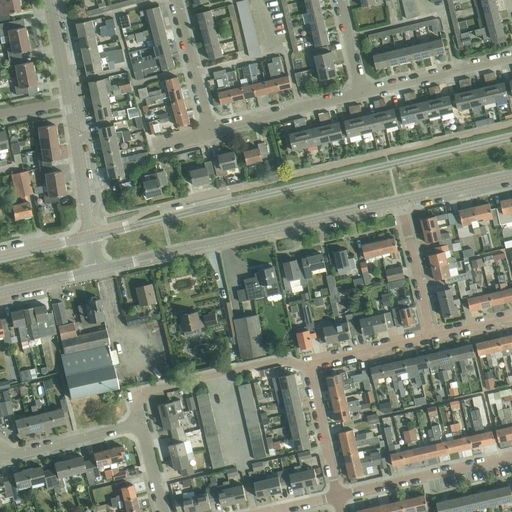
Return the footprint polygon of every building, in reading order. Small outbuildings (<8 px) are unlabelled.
[(20,0),(10,0),(0,2),(0,12),(0,15),(0,14),(0,21),(10,20),(8,14),(20,11),(19,7),(21,4),(20,0)] [(247,0),(236,3),(238,8),(249,6),(247,0)] [(309,0),(305,1),(307,13),(321,9),(319,0),(309,0)] [(452,0),(448,1),(450,13),(455,12),(454,4),(458,3),(457,0),(452,0)] [(482,5),(485,16),(499,13),(496,1),(482,5)] [(121,3),(109,6),(110,11),(122,8),(121,3)] [(403,8),(405,14),(417,11),(415,5),(403,8)] [(109,6),(98,9),(99,14),(110,11),(109,6)] [(238,8),(239,14),(251,12),(249,6),(238,8)] [(145,16),(147,23),(162,19),(159,7),(140,12),(141,17),(145,16)] [(307,13),(310,24),(324,21),(321,9),(307,13)] [(197,14),(200,25),(213,22),(210,10),(197,14)] [(417,11),(405,14),(406,19),(418,17),(417,11)] [(239,14),(240,20),(252,17),(251,12),(239,14)] [(485,16),(488,28),(502,24),(499,13),(485,16)] [(131,27),(128,15),(119,17),(123,30),(131,27)] [(286,18),(288,29),(294,28),(293,27),(300,26),(299,22),(293,24),(291,16),(286,18)] [(240,20),(242,26),(253,23),(252,17),(240,20)] [(100,27),(101,32),(115,29),(116,29),(114,18),(105,20),(107,26),(100,27)] [(431,25),(433,33),(440,31),(437,18),(425,21),(427,26),(431,25)] [(135,35),(136,39),(144,36),(150,35),(165,31),(162,19),(147,23),(149,30),(143,32),(143,33),(135,35)] [(14,21),(0,23),(0,36),(0,38),(1,44),(10,42),(28,38),(26,31),(25,31),(25,27),(15,29),(14,21)] [(76,24),(79,37),(95,34),(92,21),(76,24)] [(310,24),(313,36),(327,32),(324,21),(310,24)] [(200,25),(203,37),(217,33),(213,22),(200,25)] [(242,26),(243,32),(255,29),(253,23),(242,26)] [(484,41),(491,39),(493,45),(503,43),(501,37),(505,36),(502,24),(488,28),(475,31),(477,37),(482,35),(484,41)] [(243,32),(244,38),(256,35),(255,29),(243,32)] [(165,31),(150,35),(151,39),(154,38),(156,46),(168,43),(165,31)] [(327,32),(313,36),(315,47),(330,44),(327,32)] [(469,32),(461,34),(456,36),(459,50),(464,49),(464,46),(471,44),(469,32)] [(203,37),(206,49),(220,45),(217,33),(203,37)] [(79,37),(82,50),(97,46),(95,34),(79,37)] [(244,38),(246,44),(258,41),(256,35),(244,38)] [(7,49),(9,60),(21,58),(20,52),(29,50),(28,46),(29,46),(28,38),(10,42),(11,48),(7,49)] [(442,39),(430,42),(433,56),(445,53),(442,39)] [(246,44),(247,49),(259,47),(258,41),(246,44)] [(430,42),(419,45),(422,59),(433,56),(430,42)] [(141,56),(130,59),(132,66),(171,55),(170,48),(168,43),(156,46),(153,47),(154,48),(155,54),(149,55),(149,56),(141,58),(141,56)] [(87,48),(82,50),(84,62),(100,59),(106,58),(113,56),(112,52),(106,53),(105,51),(103,52),(102,45),(97,46),(87,48)] [(220,45),(206,49),(209,60),(223,56),(220,45)] [(419,45),(407,47),(411,61),(422,59),(419,45)] [(314,56),(317,69),(334,65),(331,52),(329,52),(327,46),(308,50),(310,57),(314,56)] [(259,47),(247,49),(249,58),(261,55),(259,47)] [(407,47),(396,50),(399,64),(411,61),(407,47)] [(122,49),(117,51),(118,57),(120,63),(125,62),(122,49)] [(396,50),(384,53),(388,67),(399,64),(396,50)] [(114,64),(120,63),(118,57),(117,51),(112,52),(113,56),(84,62),(87,75),(103,72),(101,64),(114,61),(114,64)] [(388,67),(384,53),(372,56),(376,70),(388,67)] [(158,63),(161,63),(163,70),(174,67),(171,55),(132,66),(134,72),(136,81),(144,79),(142,70),(159,65),(158,63)] [(279,57),(271,58),(272,63),(279,91),(291,88),(288,76),(281,78),(280,72),(283,72),(279,57)] [(16,71),(17,77),(35,73),(33,66),(32,66),(32,62),(22,64),(21,58),(9,60),(11,71),(16,71)] [(249,65),(256,96),(267,94),(265,82),(259,83),(257,75),(258,75),(256,63),(249,65),(250,65),(249,65)] [(265,82),(267,94),(279,91),(272,63),(268,64),(271,80),(265,82)] [(256,96),(249,65),(242,67),(245,78),(247,78),(248,83),(248,86),(242,87),(244,99),(256,96)] [(334,65),(317,69),(320,81),(337,77),(334,65)] [(215,79),(222,77),(224,87),(217,89),(218,93),(221,105),(233,102),(225,69),(213,72),(215,79)] [(242,87),(241,84),(234,86),(233,81),(237,80),(235,70),(226,72),(225,70),(225,69),(233,102),(244,99),(242,87)] [(35,73),(17,77),(18,83),(14,84),(16,95),(28,93),(27,87),(36,85),(35,81),(36,81),(35,73)] [(295,74),(298,86),(304,85),(301,73),(295,74)] [(495,73),(489,74),(496,102),(508,99),(505,84),(504,83),(497,85),(496,82),(497,82),(495,73)] [(487,87),(479,89),(483,106),(496,102),(489,74),(483,75),(486,85),(487,85),(487,87)] [(164,93),(166,93),(181,89),(177,77),(165,80),(167,88),(162,89),(164,93)] [(92,96),(107,92),(113,91),(131,87),(130,82),(119,84),(119,85),(111,86),(109,78),(89,82),(92,96)] [(470,79),(464,80),(471,108),(483,106),(479,89),(472,91),(471,88),(472,88),(470,79)] [(471,108),(464,80),(459,81),(462,91),(463,93),(455,95),(459,112),(471,108)] [(439,86),(434,87),(441,115),(453,113),(449,97),(442,98),(441,96),(442,96),(439,86)] [(132,87),(131,87),(113,91),(114,95),(133,92),(132,87)] [(146,87),(138,89),(141,99),(146,98),(162,94),(161,89),(148,93),(146,87)] [(432,101),(425,102),(429,118),(441,115),(434,87),(428,89),(431,98),(432,101)] [(155,102),(155,101),(170,97),(172,104),(184,100),(181,89),(166,93),(164,93),(162,94),(146,98),(147,104),(155,102)] [(92,96),(94,108),(110,105),(107,92),(92,96)] [(415,92),(409,93),(416,121),(429,118),(425,102),(417,104),(416,102),(417,101),(415,92)] [(400,108),(394,110),(398,125),(404,124),(416,121),(409,93),(404,95),(405,99),(406,104),(407,104),(408,106),(400,108)] [(384,99),(379,101),(386,129),(398,126),(398,125),(394,110),(387,112),(386,109),(387,109),(384,99)] [(184,100),(172,104),(173,110),(171,111),(173,116),(187,113),(184,100)] [(377,114),(370,116),(373,132),(386,129),(379,101),(373,102),(375,112),(376,111),(377,114)] [(110,105),(94,108),(97,121),(125,115),(124,110),(111,113),(110,105)] [(360,105),(354,107),(361,135),(373,132),(370,116),(362,117),(362,115),(360,105)] [(361,135),(354,107),(349,108),(351,117),(352,117),(352,120),(345,122),(345,123),(348,137),(349,138),(361,135)] [(187,113),(173,116),(174,120),(176,120),(178,127),(190,124),(187,113)] [(329,113),(324,114),(330,142),(343,139),(343,138),(339,124),(339,123),(332,125),(331,122),(329,113)] [(322,127),(314,129),(318,145),(330,142),(324,114),(318,115),(320,125),(321,125),(322,127)] [(141,122),(140,116),(129,118),(128,118),(129,125),(141,122)] [(304,119),(299,120),(305,148),(318,145),(314,129),(306,131),(306,128),(307,128),(304,119)] [(38,133),(39,139),(57,136),(56,129),(55,129),(55,125),(45,126),(44,120),(32,122),(34,133),(38,133)] [(305,148),(299,120),(293,121),(295,131),(296,130),(297,133),(284,136),(288,151),(293,150),(293,151),(305,148)] [(153,121),(146,123),(149,134),(155,133),(156,133),(156,132),(161,131),(158,123),(154,125),(153,121)] [(348,137),(345,123),(339,124),(343,138),(348,137)] [(98,129),(101,142),(116,138),(123,137),(131,135),(129,130),(115,133),(114,126),(98,129)] [(0,149),(8,148),(5,131),(3,131),(0,131),(0,149)] [(37,151),(41,150),(58,147),(58,144),(59,144),(57,136),(39,139),(40,145),(36,146),(37,151)] [(101,142),(104,154),(119,151),(116,138),(101,142)] [(11,144),(13,155),(20,154),(18,142),(11,144)] [(262,160),(268,158),(265,143),(258,144),(259,148),(245,152),(247,164),(262,161),(262,160)] [(59,148),(58,147),(41,150),(42,157),(38,157),(39,169),(52,167),(51,161),(60,159),(59,155),(60,155),(59,148)] [(104,154),(107,167),(122,164),(128,162),(148,158),(147,153),(121,158),(119,151),(104,154)] [(226,170),(237,167),(234,153),(219,156),(220,160),(213,162),(217,177),(227,175),(226,170)] [(148,158),(128,162),(129,167),(149,162),(148,158)] [(208,178),(214,177),(210,161),(203,163),(205,168),(190,171),(194,187),(209,183),(208,178)] [(122,164),(107,167),(110,180),(125,176),(122,164)] [(45,179),(46,185),(65,183),(63,175),(62,175),(62,171),(52,173),(52,167),(39,169),(41,180),(45,179)] [(11,175),(16,195),(20,194),(22,203),(11,206),(15,219),(32,215),(27,195),(32,194),(27,171),(11,175)] [(150,175),(151,181),(144,183),(148,197),(162,194),(160,187),(167,186),(164,172),(150,175)] [(65,183),(46,185),(47,192),(43,193),(45,204),(59,202),(58,196),(65,194),(65,190),(66,190),(65,183)] [(501,207),(497,208),(500,225),(511,221),(511,198),(500,201),(501,207)] [(489,204),(474,207),(477,220),(483,218),(483,220),(493,218),(494,226),(500,225),(497,208),(491,210),(489,204)] [(477,220),(474,207),(459,211),(460,215),(462,225),(472,223),(475,235),(480,234),(477,220)] [(450,226),(456,224),(454,216),(453,212),(447,214),(450,226)] [(424,231),(438,228),(437,221),(445,219),(444,214),(421,220),(424,231)] [(463,228),(462,225),(460,215),(454,216),(456,224),(457,229),(463,228)] [(479,227),(477,220),(480,234),(487,233),(485,226),(479,227)] [(438,228),(424,231),(427,243),(439,240),(440,246),(452,244),(450,238),(448,233),(440,235),(438,228)] [(379,241),(382,254),(390,252),(392,259),(399,258),(394,238),(379,241)] [(365,258),(382,254),(379,241),(362,245),(365,258)] [(436,253),(429,255),(430,260),(429,260),(431,268),(454,262),(453,257),(446,259),(444,251),(453,249),(452,244),(440,246),(434,248),(436,253)] [(334,253),(339,273),(356,269),(353,256),(348,257),(346,250),(341,251),(340,250),(335,251),(335,252),(334,253)] [(302,262),(303,264),(306,279),(312,278),(310,270),(324,267),(322,255),(308,257),(308,261),(302,262)] [(484,257),(485,264),(495,262),(493,255),(484,257)] [(471,261),(473,268),(484,266),(482,258),(471,261)] [(285,269),(281,270),(285,292),(291,291),(291,287),(307,284),(306,279),(303,264),(297,265),(296,261),(284,263),(285,269)] [(360,263),(365,285),(371,284),(366,262),(360,263)] [(454,262),(431,268),(433,275),(434,275),(435,280),(450,277),(449,269),(455,268),(457,267),(458,267),(457,262),(454,262)] [(269,295),(269,293),(279,291),(273,267),(260,270),(260,271),(255,273),(256,276),(244,279),(246,288),(237,291),(240,302),(269,295)] [(386,271),(388,281),(403,278),(401,267),(386,271)] [(458,275),(452,276),(453,282),(469,279),(467,273),(458,275)] [(326,276),(330,295),(337,294),(333,275),(326,276)] [(500,284),(504,303),(511,300),(511,288),(508,290),(504,275),(498,276),(500,284)] [(481,308),(477,289),(476,283),(473,284),(473,281),(470,281),(472,290),(466,292),(463,281),(457,282),(461,298),(467,297),(470,311),(481,308)] [(497,292),(490,294),(493,305),(504,303),(500,284),(495,285),(497,292)] [(137,288),(141,306),(156,302),(152,285),(137,288)] [(482,288),(477,289),(481,308),(493,305),(490,294),(483,295),(482,288)] [(457,306),(461,305),(459,299),(453,301),(451,289),(438,292),(439,298),(441,298),(443,304),(440,304),(443,317),(458,313),(457,306)] [(391,305),(388,293),(382,295),(384,306),(391,305)] [(92,297),(90,300),(89,301),(89,304),(79,307),(83,325),(104,320),(99,299),(98,299),(95,296),(92,297)] [(399,308),(392,309),(394,318),(396,328),(414,324),(410,308),(409,308),(408,304),(409,303),(408,298),(397,301),(399,308)] [(316,337),(316,335),(308,301),(302,302),(305,319),(307,327),(296,329),(301,350),(313,347),(311,338),(316,337)] [(53,304),(57,324),(58,324),(60,324),(67,322),(62,302),(53,304)] [(223,305),(230,339),(237,338),(230,304),(223,305)] [(45,305),(33,308),(39,336),(56,332),(52,314),(47,315),(45,305)] [(33,308),(22,310),(25,324),(30,323),(33,339),(39,338),(39,336),(33,308)] [(25,324),(22,310),(10,312),(13,327),(18,326),(21,342),(29,340),(25,324)] [(364,311),(352,314),(357,335),(363,334),(363,335),(375,333),(372,317),(365,318),(364,311)] [(200,334),(201,331),(201,328),(205,327),(204,324),(206,324),(207,327),(218,324),(215,312),(204,315),(206,320),(203,321),(202,319),(199,319),(197,312),(180,315),(182,324),(179,324),(181,332),(185,331),(186,335),(188,337),(200,334)] [(390,313),(372,317),(375,333),(388,330),(387,328),(393,327),(390,313)] [(347,322),(335,325),(339,341),(351,338),(351,336),(357,335),(352,314),(346,315),(347,322)] [(234,319),(242,359),(265,354),(258,315),(234,319)] [(0,337),(3,336),(5,345),(12,343),(6,318),(0,319),(0,337)] [(117,355),(111,357),(108,344),(109,344),(106,330),(76,336),(73,323),(60,326),(60,324),(58,324),(64,353),(61,354),(70,398),(118,387),(113,364),(119,363),(117,355)] [(339,341),(335,325),(317,329),(321,343),(326,342),(326,344),(339,341)] [(499,339),(503,357),(510,356),(511,362),(511,367),(511,345),(510,336),(499,339)] [(496,359),(503,357),(499,339),(488,341),(493,367),(498,366),(496,359)] [(41,341),(44,356),(52,354),(48,340),(41,341)] [(489,368),(493,367),(488,341),(476,344),(478,356),(486,354),(489,368)] [(472,345),(461,347),(465,366),(469,365),(468,358),(474,357),(472,345)] [(469,382),(465,366),(461,347),(449,350),(452,362),(459,360),(460,367),(461,367),(462,372),(461,373),(463,383),(469,382)] [(449,350),(438,353),(445,381),(448,380),(446,370),(453,369),(452,362),(449,350)] [(438,353),(427,355),(429,367),(436,365),(440,382),(445,381),(438,353)] [(427,355),(416,358),(422,384),(426,383),(422,369),(429,367),(427,355)] [(416,358),(404,360),(407,372),(414,371),(416,377),(417,385),(422,384),(416,358)] [(393,363),(399,389),(401,397),(405,396),(400,374),(407,372),(404,360),(393,363)] [(159,375),(165,372),(160,363),(154,367),(159,375)] [(395,390),(399,389),(393,363),(382,365),(385,377),(392,376),(395,390)] [(378,379),(385,377),(382,365),(371,368),(375,387),(379,386),(378,379)] [(20,372),(22,381),(32,379),(30,369),(20,372)] [(369,379),(367,370),(362,371),(363,373),(353,376),(353,377),(348,379),(346,373),(340,374),(326,377),(329,389),(355,383),(363,381),(364,381),(369,379)] [(52,374),(37,381),(40,387),(55,381),(52,374)] [(280,377),(282,389),(297,386),(294,374),(280,377)] [(484,380),(487,390),(495,388),(493,378),(484,380)] [(0,389),(11,387),(9,380),(0,382),(0,389)] [(254,383),(257,395),(263,394),(260,382),(254,383)] [(355,383),(329,389),(332,400),(345,397),(344,391),(356,388),(355,383)] [(238,386),(239,392),(251,390),(250,384),(238,386)] [(451,393),(460,393),(459,384),(450,385),(451,393)] [(282,389),(285,402),(300,398),(297,386),(282,389)] [(269,396),(280,394),(278,387),(267,390),(269,396)] [(511,396),(511,389),(499,392),(500,397),(504,397),(505,401),(511,399),(511,396)] [(239,392),(241,398),(253,396),(251,390),(239,392)] [(367,403),(367,404),(369,403),(374,402),(372,391),(365,392),(365,393),(367,403)] [(494,393),(488,394),(490,405),(495,403),(496,403),(495,399),(501,398),(500,397),(499,392),(494,393)] [(197,396),(198,402),(210,400),(208,393),(197,396)] [(241,398),(242,404),(254,402),(253,396),(241,398)] [(186,399),(189,411),(195,410),(192,397),(186,399)] [(332,400),(334,411),(360,405),(359,400),(347,402),(345,397),(332,400)] [(285,402),(288,414),(303,410),(300,398),(285,402)] [(425,398),(414,400),(416,406),(426,404),(425,398)] [(451,400),(453,408),(462,406),(460,398),(451,400)] [(61,409),(50,412),(53,427),(65,424),(63,413),(68,412),(65,399),(59,401),(61,409)] [(10,400),(5,402),(8,415),(13,414),(10,400)] [(162,418),(177,414),(183,413),(180,400),(174,402),(159,405),(162,418)] [(198,402),(200,409),(211,406),(210,400),(198,402)] [(242,404),(244,410),(255,408),(254,402),(242,404)] [(379,405),(381,411),(385,414),(393,412),(391,402),(379,405)] [(360,405),(334,411),(337,422),(342,421),(343,426),(354,424),(353,419),(351,419),(349,412),(370,408),(369,403),(367,404),(367,403),(360,405)] [(33,416),(27,418),(30,432),(42,429),(38,415),(36,406),(31,407),(33,416)] [(200,409),(201,415),(212,412),(211,406),(200,409)] [(427,409),(429,415),(437,414),(436,407),(427,409)] [(244,410),(245,416),(257,414),(255,408),(244,410)] [(504,409),(503,409),(497,410),(498,416),(502,422),(503,429),(496,430),(498,442),(510,439),(506,421),(507,421),(504,409)] [(288,414),(291,426),(305,423),(303,410),(288,414)] [(469,436),(472,448),(483,446),(477,420),(475,410),(471,411),(476,435),(469,436)] [(50,412),(38,415),(42,429),(53,427),(50,412)] [(201,415),(202,421),(214,418),(212,412),(201,415)] [(171,429),(173,437),(184,434),(182,426),(180,426),(178,420),(184,418),(183,413),(177,414),(162,418),(165,430),(171,429)] [(245,416),(246,422),(258,420),(257,414),(245,416)] [(368,417),(370,424),(379,422),(377,415),(368,417)] [(30,432),(27,418),(15,421),(18,435),(30,432)] [(202,421),(204,426),(215,424),(214,418),(202,421)] [(477,420),(483,446),(495,443),(492,431),(484,433),(481,419),(477,420)] [(246,422),(248,428),(259,426),(258,420),(246,422)] [(291,426),(293,438),(308,435),(305,423),(291,426)] [(455,424),(461,451),(472,448),(469,436),(462,438),(459,423),(455,424)] [(204,426),(205,432),(216,429),(215,424),(204,426)] [(344,432),(339,433),(342,444),(374,437),(373,431),(354,435),(353,430),(355,429),(354,424),(343,426),(344,432)] [(447,442),(449,453),(461,451),(455,424),(450,425),(454,440),(447,442)] [(432,427),(432,429),(438,456),(449,453),(447,442),(441,443),(440,438),(442,436),(439,425),(432,427)] [(248,428),(249,434),(261,432),(259,426),(248,428)] [(405,463),(402,452),(396,453),(394,444),(393,444),(391,437),(393,436),(391,426),(384,428),(389,447),(393,466),(405,463)] [(205,432),(206,438),(218,435),(216,429),(205,432)] [(415,429),(409,430),(416,461),(427,458),(424,447),(417,448),(416,441),(418,441),(415,429)] [(430,439),(423,440),(425,447),(424,447),(427,458),(438,456),(432,429),(428,430),(430,438),(430,439)] [(409,450),(402,452),(405,463),(416,461),(409,430),(403,432),(406,443),(407,443),(409,450)] [(249,434),(251,441),(262,438),(261,432),(249,434)] [(169,446),(172,458),(187,454),(184,442),(186,442),(184,434),(173,437),(175,444),(169,446)] [(206,438),(208,444),(219,441),(218,435),(206,438)] [(308,435),(293,438),(296,451),(311,447),(308,435)] [(374,437),(342,444),(344,455),(358,452),(357,446),(368,443),(370,445),(379,443),(380,447),(385,446),(383,440),(379,441),(378,436),(374,437)] [(251,441),(252,447),(264,444),(262,438),(251,441)] [(208,444),(209,450),(221,448),(219,441),(208,444)] [(252,447),(254,453),(265,451),(264,444),(252,447)] [(123,446),(106,450),(109,463),(123,460),(121,455),(125,455),(123,446)] [(209,450),(211,457),(222,454),(221,448),(209,450)] [(95,460),(90,461),(93,474),(99,473),(97,466),(109,463),(106,450),(93,454),(95,460)] [(265,451),(254,453),(255,460),(266,457),(265,451)] [(298,454),(299,460),(311,458),(310,451),(298,454)] [(344,455),(347,467),(385,458),(381,458),(380,451),(370,453),(370,455),(360,458),(358,452),(344,455)] [(187,454),(172,458),(175,470),(181,469),(183,477),(194,474),(192,466),(190,466),(189,461),(194,459),(193,453),(187,454)] [(211,457),(212,463),(223,460),(222,454),(211,457)] [(82,457),(68,460),(72,475),(85,471),(89,486),(96,484),(93,474),(90,461),(83,463),(82,457)] [(350,478),(363,475),(368,474),(366,468),(380,464),(381,469),(387,467),(385,458),(347,467),(350,478)] [(55,469),(49,471),(53,488),(54,488),(55,493),(62,491),(61,488),(64,487),(62,477),(72,475),(68,460),(54,464),(55,469)] [(225,467),(223,460),(212,463),(214,470),(225,467)] [(252,465),(254,472),(264,469),(263,462),(252,465)] [(289,470),(283,471),(286,485),(292,484),(293,490),(305,487),(300,465),(294,467),(296,473),(290,475),(289,470)] [(301,465),(300,465),(305,487),(318,484),(314,469),(303,472),(301,465)] [(41,467),(27,471),(30,485),(45,481),(47,490),(53,488),(49,471),(43,473),(41,467)] [(119,472),(117,467),(111,469),(113,477),(113,480),(127,477),(125,471),(119,472)] [(227,470),(228,477),(239,475),(237,468),(227,470)] [(106,479),(113,477),(111,469),(104,471),(106,479)] [(15,480),(8,481),(12,497),(13,502),(15,501),(15,504),(21,503),(17,488),(30,485),(27,471),(13,474),(15,480)] [(279,477),(267,480),(270,495),(283,492),(281,486),(286,485),(283,471),(278,473),(279,477)] [(1,477),(0,477),(0,508),(2,508),(1,505),(2,505),(0,497),(0,492),(4,491),(6,498),(12,497),(8,481),(2,483),(1,477)] [(270,495),(267,480),(254,483),(258,498),(270,495)] [(117,497),(110,498),(111,503),(118,501),(124,500),(136,497),(133,485),(127,486),(126,481),(115,484),(117,489),(121,488),(122,494),(117,495),(117,497)] [(230,484),(231,488),(234,503),(246,500),(243,485),(237,487),(236,482),(230,484)] [(511,496),(510,486),(497,489),(501,504),(511,501),(511,496)] [(218,487),(212,488),(215,502),(221,500),(222,506),(234,503),(231,488),(219,491),(218,487)] [(207,494),(195,496),(199,511),(211,509),(210,503),(215,502),(212,488),(206,489),(207,494)] [(497,489),(485,491),(489,507),(501,504),(497,489)] [(485,491),(473,494),(476,509),(489,507),(485,491)] [(196,511),(199,511),(195,496),(183,499),(182,494),(174,496),(178,511),(185,509),(185,511),(196,511)] [(473,494),(461,497),(464,511),(476,509),(473,494)] [(425,496),(413,498),(415,511),(422,511),(428,510),(425,496)] [(125,507),(127,511),(126,511),(127,511),(139,509),(136,497),(124,500),(118,501),(111,503),(112,507),(119,506),(119,508),(125,507)] [(464,511),(461,497),(449,500),(451,511),(464,511)] [(415,511),(413,498),(402,501),(404,511),(415,511)] [(451,511),(449,500),(436,503),(438,511),(451,511)] [(404,511),(402,501),(391,503),(392,511),(404,511)] [(380,506),(381,511),(392,511),(391,503),(380,506)]
